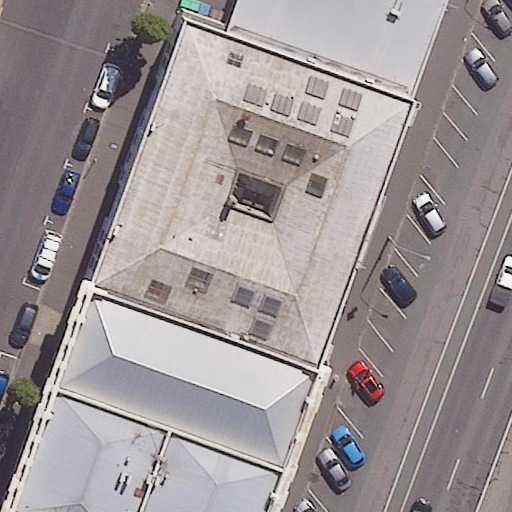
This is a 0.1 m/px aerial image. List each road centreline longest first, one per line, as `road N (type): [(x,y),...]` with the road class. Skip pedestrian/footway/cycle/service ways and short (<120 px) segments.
road 1 (residential): [(75,0),(0,210)]
road 2 (trunk): [(442,511),(511,325)]
